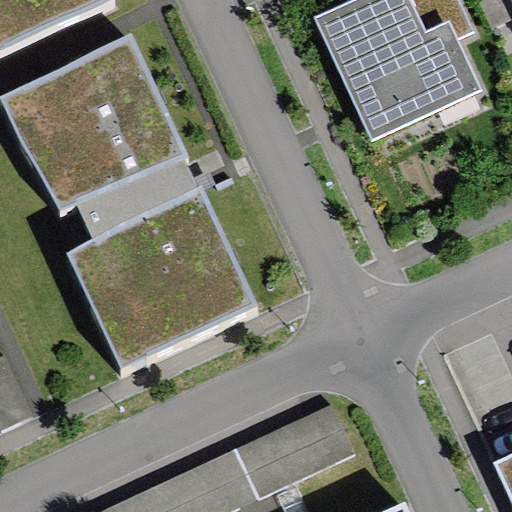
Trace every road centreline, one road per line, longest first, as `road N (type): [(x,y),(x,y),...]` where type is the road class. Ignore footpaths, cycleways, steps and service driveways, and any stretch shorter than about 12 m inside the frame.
road 1 (residential): [(0,505),(356,338)]
road 2 (residential): [(202,0),(356,338)]
road 3 (residential): [(356,338),(440,511)]
road 4 (residential): [(356,338),(511,266)]
